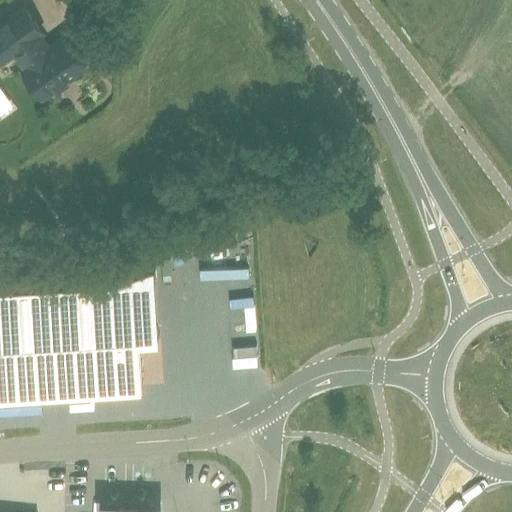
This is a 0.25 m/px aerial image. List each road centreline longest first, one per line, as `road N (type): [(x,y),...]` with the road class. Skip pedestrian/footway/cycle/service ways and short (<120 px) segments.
road 1 (unclassified): [(0,453),(200,439),(245,424)]
road 2 (primary): [(415,167),(314,0)]
road 3 (primary): [(415,167),(466,324)]
road 4 (primary): [(505,305),(415,167)]
road 5 (unclassified): [(435,377),(348,372),(311,383)]
